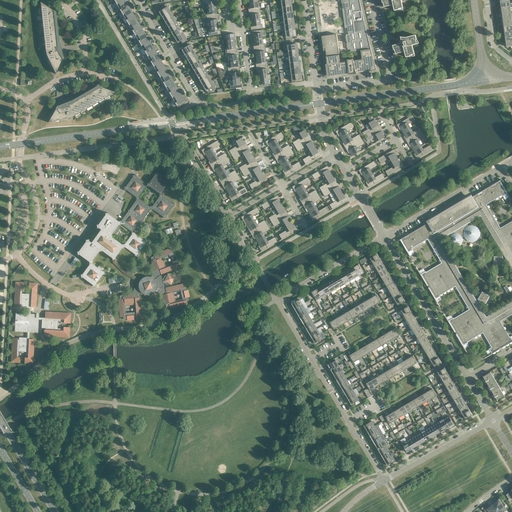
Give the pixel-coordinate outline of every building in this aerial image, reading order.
[(206,4),(207,9),(215,8),(215,2),(216,2),(215,0),(203,0),(204,5),(206,4)] [(381,0),(383,3),(384,7),(393,5),(394,11),(399,10),(399,9),(403,8),(401,0),(381,0)] [(53,10),(40,2),(42,21),(45,49),(45,51),(46,53),(46,54),(46,55),(47,56),(47,57),(55,74),(56,74),(62,60),(62,61),(63,59),(64,58),(63,58),(64,57),(63,56),(59,41),(56,12),(55,12),(55,11),(57,8),(57,7),(55,10),(54,10),(53,10)] [(258,6),(257,2),(248,3),(249,9),(248,9),(248,12),(260,11),(259,6),(258,6)] [(128,6),(126,3),(118,7),(116,8),(117,9),(118,8),(121,12),(121,13),(132,6),(131,4),(128,6)] [(360,9),(359,3),(342,6),(342,9),(345,28),(347,28),(348,34),(346,35),(348,50),(350,49),(351,52),(361,51),(371,49),(370,44),(366,30),(365,25),(363,18),(361,11),(362,11),(361,8),(361,9),(360,9)] [(158,12),(161,17),(170,12),(165,4),(160,7),(162,10),(158,12)] [(134,8),(132,6),(121,13),(121,12),(119,13),(120,14),(121,13),(124,17),(124,18),(132,13),(130,10),(134,8)] [(216,13),(215,8),(207,9),(207,13),(206,14),(206,18),(218,16),(218,13),(216,13)] [(261,15),(260,11),(248,12),(249,15),(250,15),(251,21),(259,20),(259,15),(261,15)] [(173,17),(170,12),(161,17),(164,22),(173,17)] [(134,16),(132,13),(124,18),(124,17),(122,18),(123,19),(124,18),(127,22),(127,23),(138,16),(137,14),(134,16)] [(140,18),(138,16),(127,23),(127,22),(125,23),(126,24),(127,23),(130,28),(138,23),(136,20),(140,18)] [(218,20),(218,16),(206,18),(207,22),(209,22),(209,27),(218,26),(217,20),(218,20)] [(174,18),(173,17),(164,22),(167,28),(176,22),(175,21),(176,20),(176,19),(176,18),(175,17),(174,18)] [(260,24),(259,20),(251,21),(252,27),(250,27),(251,30),(262,29),(262,24),(260,24)] [(179,28),(176,22),(167,28),(171,33),(179,28)] [(140,26),(138,23),(130,28),(128,29),(129,30),(131,29),(133,33),(145,27),(143,25),(140,26)] [(219,31),(218,26),(209,27),(210,31),(208,31),(209,36),(220,34),(220,31),(219,31)] [(146,29),(145,27),(133,33),(131,34),(132,35),(134,34),(136,38),(145,34),(143,31),(146,29)] [(182,33),(179,28),(171,33),(174,38),(182,33)] [(253,35),(254,40),(262,39),(261,35),(263,34),(263,30),(251,31),(251,35),(253,35)] [(295,36),(295,30),(284,31),(286,41),(292,40),(291,37),(295,36)] [(187,41),(182,33),(174,38),(177,43),(180,41),(182,44),(187,41)] [(146,37),(145,34),(136,38),(134,39),(135,40),(137,39),(139,43),(140,44),(151,37),(150,35),(146,37)] [(235,37),(235,34),(223,35),(223,40),(225,40),(226,44),(234,43),(234,37),(235,37)] [(337,34),(322,36),(323,44),(338,42),(337,34)] [(417,40),(416,35),(406,38),(401,37),(402,40),(401,43),(393,46),(394,50),(395,50),(396,54),(405,52),(406,57),(411,56),(411,55),(415,54),(412,45),(417,44),(416,40),(417,40)] [(152,39),(151,37),(140,44),(139,43),(138,44),(138,45),(140,44),(142,48),(143,49),(151,44),(149,41),(152,39)] [(263,44),(262,39),(254,40),(254,46),(253,46),(253,49),(265,48),(264,43),(263,44)] [(286,42),(286,44),(287,51),(297,50),(296,44),(292,44),(292,41),(286,42)] [(193,50),(188,42),(183,45),(184,48),(181,50),(184,55),(193,50)] [(339,54),(338,42),(323,44),(324,50),(326,49),(326,55),(339,54)] [(235,49),(234,43),(226,44),(226,49),(225,49),(225,53),(237,52),(237,49),(235,49)] [(153,47),(151,44),(143,49),(142,48),(141,49),(141,50),(143,49),(145,53),(146,54),(157,47),(156,45),(153,47)] [(158,49),(157,47),(146,54),(145,53),(144,54),(144,55),(146,54),(148,59),(149,59),(157,54),(155,51),(158,49)] [(266,52),(265,48),(253,49),(254,53),(255,52),(256,58),(265,57),(264,53),(266,52)] [(376,69),(371,49),(361,51),(362,60),(353,61),(353,59),(347,60),(347,62),(340,63),(339,55),(326,57),(327,65),(326,65),(327,77),(373,71),(373,69),(376,69)] [(196,55),(193,50),(184,55),(187,60),(196,55)] [(237,55),(237,52),(225,53),(226,58),(228,58),(228,62),(237,61),(236,55),(237,55)] [(159,57),(157,54),(149,59),(148,59),(147,60),(147,61),(149,60),(151,64),(152,64),(163,58),(162,56),(159,57)] [(199,60),(196,55),(187,60),(190,65),(199,60)] [(265,61),(265,57),(256,58),(257,64),(255,64),(256,67),(267,66),(267,61),(265,61)] [(164,60),(163,58),(152,64),(151,64),(150,65),(150,66),(152,65),(155,69),(163,65),(161,62),(164,60)] [(202,65),(199,60),(190,65),(193,71),(202,65)] [(238,67),(237,61),(228,62),(229,66),(227,67),(228,71),(239,70),(239,66),(238,67)] [(165,68),(163,65),(155,69),(153,70),(153,71),(155,70),(158,74),(158,75),(169,68),(168,66),(165,68)] [(205,71),(202,65),(193,71),(196,76),(205,71)] [(268,70),(267,66),(256,67),(256,70),(258,70),(258,76),(267,75),(266,70),(268,70)] [(170,70),(169,68),(158,75),(158,74),(156,75),(156,76),(158,75),(161,79),(161,80),(169,75),(167,72),(170,70)] [(240,73),(239,70),(228,71),(228,76),(230,75),(231,80),(239,79),(238,73),(240,73)] [(208,76),(205,71),(196,76),(199,81),(208,76)] [(171,78),(169,75),(161,80),(161,79),(159,80),(160,81),(161,80),(164,85),(175,78),(174,76),(171,78)] [(268,79),(267,75),(258,76),(259,82),(258,82),(258,85),(259,85),(259,87),(269,86),(269,84),(270,84),(269,79),(268,79)] [(211,81),(208,76),(199,81),(202,86),(211,81)] [(177,80),(175,78),(164,85),(162,86),(163,87),(164,86),(167,90),(175,85),(173,82),(177,80)] [(240,84),(239,79),(231,80),(231,84),(230,85),(230,89),(242,88),(241,84),(240,84)] [(216,89),(211,81),(202,86),(205,92),(206,91),(208,94),(216,89)] [(55,109),(50,119),(48,122),(48,123),(67,119),(68,119),(69,119),(71,118),(72,117),(74,116),(110,95),(115,92),(101,87),(100,87),(101,86),(100,85),(101,82),(100,82),(99,86),(98,86),(72,100),(58,106),(57,106),(56,107),(56,108),(55,109)] [(177,89),(175,85),(167,90),(165,91),(166,92),(167,91),(170,95),(181,89),(180,87),(177,89)] [(183,91),(181,89),(170,95),(168,96),(169,97),(170,96),(173,100),(173,101),(181,96),(179,93),(183,91)] [(185,101),(181,96),(173,101),(173,100),(171,101),(172,102),(174,101),(178,108),(183,105),(182,103),(185,101)] [(400,127),(403,133),(411,128),(408,124),(415,120),(413,115),(402,121),(397,125),(398,128),(400,127)] [(362,133),(365,137),(381,128),(379,125),(378,125),(375,120),(367,124),(369,128),(362,133)] [(338,134),(342,139),(349,135),(347,131),(354,127),(351,122),(341,128),(336,131),(337,134),(338,134)] [(383,131),(381,128),(365,137),(368,142),(375,137),(377,141),(385,137),(381,131),(383,131)] [(413,132),(411,128),(403,133),(406,138),(405,139),(407,142),(423,132),(420,128),(413,132)] [(292,143),(295,147),(311,138),(309,135),(308,135),(304,130),(297,134),(299,138),(292,143)] [(268,144),(271,150),(279,145),(276,141),(284,137),(281,132),(271,138),(265,142),(267,145),(268,144)] [(425,137),(423,132),(407,142),(409,145),(410,144),(413,150),(421,145),(418,141),(425,137)] [(352,139),(349,135),(342,139),(345,145),(344,146),(346,149),(362,139),(359,135),(352,139)] [(229,151),(231,155),(247,146),(246,143),(244,144),(241,138),(233,142),(236,147),(229,151)] [(313,140),(311,138),(295,147),(298,152),(305,147),(307,151),(315,147),(311,141),(313,140)] [(364,144),(362,139),(346,149),(347,151),(349,151),(352,156),(360,152),(357,148),(364,144)] [(204,152),(207,158),(215,154),(213,150),(220,145),(217,141),(207,147),(201,150),(203,153),(204,152)] [(281,149),(279,145),(271,150),(275,155),(273,156),(275,159),(291,149),(288,145),(281,149)] [(423,149),(421,145),(413,150),(416,155),(415,156),(417,159),(423,156),(433,150),(430,145),(423,149)] [(249,149),(247,146),(231,155),(234,160),(241,156),(244,160),(251,155),(248,149),(249,149)] [(318,152),(315,147),(307,151),(309,155),(302,160),(305,164),(315,158),(321,155),(319,152),(318,152)] [(294,154),(291,149),(275,159),(277,162),(278,161),(281,167),(289,162),(287,158),(294,154)] [(388,159),(390,163),(398,159),(394,153),(396,152),(394,149),(388,153),(378,159),(381,163),(388,159)] [(217,158),(215,154),(207,158),(211,164),(209,164),(211,167),(227,158),(224,153),(217,158)] [(255,161),(251,155),(244,160),(246,164),(239,168),(242,172),(257,163),(256,160),(255,161)] [(230,162),(227,158),(211,167),(213,170),(214,169),(217,175),(225,171),(223,167),(230,162)] [(401,164),(398,159),(390,163),(392,167),(385,171),(388,176),(398,170),(404,167),(402,164),(401,164)] [(377,165),(374,161),(364,167),(359,170),(360,173),(361,173),(365,178),(372,174),(370,170),(377,165)] [(291,166),(289,162),(281,167),(285,172),(283,173),(285,176),(291,172),(291,173),(301,167),(298,162),(291,166)] [(259,166),(257,163),(242,172),(244,177),(251,173),(254,177),(261,172),(258,166),(259,166)] [(321,175),(324,179),(331,175),(328,169),(329,169),(327,166),(322,169),(312,175),(314,180),(321,175)] [(227,175),(225,171),(217,175),(221,181),(220,181),(221,184),(237,175),(235,170),(227,175)] [(85,240),(86,242),(85,242),(79,251),(77,252),(77,255),(79,255),(89,262),(89,265),(82,274),(80,275),(81,278),(83,278),(92,285),(93,286),(96,286),(96,284),(103,275),(104,274),(104,271),(102,271),(93,264),(92,261),(99,252),(102,251),(112,258),(112,260),(113,260),(113,263),(125,274),(139,282),(139,283),(138,284),(138,285),(138,286),(138,287),(138,288),(134,289),(134,293),(123,294),(123,295),(119,296),(120,299),(118,299),(120,317),(123,317),(123,319),(127,319),(126,313),(125,313),(125,306),(133,305),(134,312),(133,312),(133,318),(137,318),(137,316),(140,316),(139,298),(137,298),(137,294),(140,292),(141,292),(142,293),(142,294),(143,294),(144,294),(145,295),(146,295),(147,295),(148,295),(149,295),(151,295),(152,294),(153,294),(153,293),(154,293),(155,292),(155,291),(159,294),(161,293),(164,304),(165,304),(166,308),(169,307),(170,309),(187,305),(186,301),(189,301),(188,297),(182,298),(182,299),(175,301),(173,293),(180,291),(180,292),(186,291),(185,287),(183,287),(182,284),(165,288),(165,290),(164,290),(164,287),(165,287),(164,283),(168,285),(168,284),(171,285),(174,283),(172,280),(171,277),(171,274),(167,273),(166,276),(165,275),(163,279),(162,279),(161,275),(160,276),(159,273),(160,273),(161,274),(178,268),(176,265),(179,264),(177,260),(171,262),(172,264),(165,266),(162,258),(169,255),(169,257),(175,254),(173,251),(171,251),(170,248),(153,255),(154,256),(150,258),(152,261),(151,262),(155,272),(153,273),(151,277),(150,277),(149,277),(148,277),(147,277),(146,277),(145,277),(144,277),(143,278),(142,278),(141,279),(141,280),(140,280),(126,272),(115,262),(115,259),(115,258),(122,248),(125,248),(135,255),(135,256),(138,256),(138,254),(145,244),(147,244),(146,241),(145,241),(135,234),(135,231),(142,221),(143,221),(143,220),(150,210),(153,210),(162,217),(163,218),(166,218),(166,216),(173,206),(174,206),(174,203),(172,203),(163,196),(162,193),(171,181),(157,172),(149,183),(146,184),(136,177),(136,175),(132,175),(133,177),(126,187),(124,187),(124,190),(126,190),(136,197),(136,200),(129,210),(128,210),(128,211),(121,221),(118,222),(108,215),(108,213),(105,213),(105,215),(98,225),(96,225),(97,228),(99,228),(101,230),(96,236),(94,236),(95,235),(94,235),(92,238),(93,238),(94,239),(91,243),(89,241),(89,240),(85,240)] [(265,178),(261,172),(254,177),(256,181),(249,185),(252,189),(262,183),(268,180),(266,177),(265,178)] [(375,178),(372,174),(365,178),(368,184),(367,185),(369,187),(374,184),(385,178),(382,173),(375,178)] [(240,179),(237,175),(221,184),(223,187),(224,186),(228,192),(235,188),(233,184),(240,179)] [(335,181),(331,175),(324,179),(326,183),(319,188),(322,192),(338,183),(336,180),(335,181)] [(310,182),(308,177),(297,183),(297,184),(292,187),(293,190),(295,189),(298,195),(306,190),(303,186),(310,182)] [(500,229),(486,204),(502,195),(503,196),(508,193),(500,181),(457,206),(455,207),(453,209),(451,210),(450,211),(448,213),(447,214),(446,215),(443,218),(444,219),(441,222),(440,221),(439,221),(438,221),(437,221),(435,221),(434,221),(433,221),(431,222),(430,222),(429,223),(400,240),(408,253),(412,250),(412,248),(428,239),(442,263),(449,275),(455,286),(469,310),(476,321),(483,333),(500,321),(511,314),(511,248),(507,240),(500,229)] [(339,186),(338,183),(322,192),(324,197),(331,193),(334,197),(341,192),(338,186),(339,186)] [(237,192),(235,188),(228,192),(231,198),(230,198),(231,201),(237,198),(247,192),(245,187),(237,192)] [(308,194),(306,190),(298,195),(301,200),(300,201),(302,204),(318,195),(315,190),(308,194)] [(345,198),(341,192),(334,197),(336,201),(329,205),(332,209),(342,203),(348,200),(346,197),(345,198)] [(318,195),(302,204),(304,207),(305,206),(308,212),(316,207),(313,203),(320,199),(318,195)] [(271,205),(273,209),(281,205),(277,199),(279,199),(277,196),(271,199),(261,205),(264,210),(271,205)] [(284,211),(281,205),(273,209),(276,213),(268,218),(271,222),(287,213),(285,210),(284,211)] [(318,211),(316,207),(308,212),(311,217),(310,218),(312,221),(318,218),(328,212),(325,207),(318,211)] [(244,219),(247,225),(255,220),(252,216),(259,212),(257,208),(246,214),(241,217),(243,220),(244,219)] [(289,216),(287,213),(271,222),(272,224),(274,227),(281,223),(283,227),(291,222),(288,216),(289,216)] [(257,224),(255,220),(247,225),(250,231),(249,231),(251,234),(267,225),(264,220),(257,224)] [(511,221),(500,229),(507,240),(511,236),(511,221)] [(294,228),(291,222),(283,227),(286,231),(279,235),(281,239),(292,233),(291,233),(297,230),(295,227),(294,228)] [(269,228),(267,225),(251,234),(253,237),(254,236),(257,242),(265,238),(262,234),(269,229),(269,228)] [(267,242),(265,238),(257,242),(260,248),(259,248),(261,251),(267,248),(277,242),(274,237),(267,242)] [(379,257),(377,254),(374,256),(370,258),(370,259),(373,263),(379,259),(378,257),(379,257)] [(380,261),(379,259),(373,263),(375,268),(383,264),(381,261),(380,261)] [(449,275),(442,263),(426,273),(426,272),(421,275),(428,287),(449,275)] [(359,264),(354,267),(359,276),(364,273),(359,264)] [(384,266),(383,264),(375,268),(378,272),(384,269),(383,267),(384,266)] [(359,276),(354,267),(349,270),(354,278),(359,276)] [(386,271),(384,269),(378,272),(381,277),(388,273),(387,270),(386,271)] [(354,278),(349,270),(345,273),(350,281),(354,278)] [(350,281),(345,273),(340,275),(345,284),(350,281)] [(390,275),(388,273),(381,277),(384,282),(390,278),(389,276),(390,275)] [(345,284),(340,275),(335,278),(340,287),(345,284)] [(455,286),(449,275),(428,287),(435,299),(440,296),(440,295),(455,286)] [(340,287),(335,278),(331,281),(336,289),(340,287)] [(391,280),(390,278),(384,282),(386,286),(394,282),(392,280),(391,280)] [(336,289),(331,281),(326,284),(331,292),(336,289)] [(24,283),(15,282),(14,306),(19,306),(21,306),(21,308),(29,308),(29,314),(14,313),(13,332),(28,332),(27,338),(19,337),(19,340),(17,339),(12,338),(11,362),(19,362),(19,357),(18,357),(19,352),(26,352),(26,358),(25,358),(24,363),(33,363),(34,339),(29,339),(30,332),(38,333),(39,320),(40,320),(42,320),(41,328),(45,328),(45,330),(44,330),(44,336),(69,337),(70,328),(63,327),(63,329),(57,329),(58,321),(64,321),(64,323),(70,323),(70,313),(45,312),(45,318),(40,318),(39,318),(39,314),(38,314),(38,315),(36,315),(37,314),(31,314),(31,307),(36,307),(37,284),(29,283),(29,288),(30,288),(30,294),(22,294),(22,288),(23,288),(24,283)] [(395,285),(394,282),(386,286),(389,291),(396,287),(394,285),(395,285)] [(331,292),(326,284),(321,286),(326,295),(331,292)] [(326,295),(321,286),(317,289),(322,298),(326,295)] [(397,289),(396,287),(389,291),(392,296),(399,292),(398,289),(397,289)] [(322,298),(317,289),(312,292),(317,301),(322,298)] [(401,294),(399,292),(392,296),(395,300),(401,297),(400,295),(401,294)] [(376,295),(372,297),(376,304),(378,302),(378,303),(381,302),(379,299),(377,294),(376,295)] [(376,304),(372,297),(367,300),(371,307),(374,306),(374,305),(376,304)] [(402,299),(401,297),(395,300),(397,305),(398,305),(402,303),(405,301),(403,298),(402,299)] [(295,307),(296,309),(303,305),(299,299),(292,304),(294,308),(295,307)] [(371,307),(367,300),(363,303),(366,309),(368,308),(369,309),(371,307)] [(366,309),(363,303),(358,306),(362,313),(365,311),(364,310),(366,309)] [(305,309),(303,305),(296,309),(296,310),(296,311),(298,314),(305,309)] [(362,313),(358,306),(353,308),(357,315),(359,314),(360,314),(362,313)] [(410,309),(408,306),(405,308),(401,311),(404,315),(410,312),(409,310),(410,309)] [(357,315),(353,308),(349,311),(353,318),(355,317),(355,316),(357,315)] [(308,314),(305,309),(298,314),(300,317),(301,318),(308,314)] [(476,321),(469,310),(454,319),(453,318),(448,321),(456,334),(476,321)] [(353,318),(349,311),(344,314),(348,320),(350,319),(350,320),(353,318)] [(411,314),(410,312),(404,315),(406,320),(414,316),(412,313),(411,314)] [(311,319),(308,314),(301,318),(302,320),(301,320),(303,324),(311,319)] [(348,320),(344,314),(339,317),(343,324),(346,322),(348,320)] [(415,319),(414,316),(406,320),(409,325),(415,321),(414,319),(415,319)] [(343,324),(339,317),(335,320),(338,326),(340,325),(341,325),(343,324)] [(314,324),(311,319),(303,324),(305,327),(306,327),(307,328),(314,324)] [(338,326),(335,320),(330,322),(332,327),(334,330),(337,328),(336,327),(338,326)] [(417,323),(415,321),(409,325),(412,329),(419,325),(418,323),(417,323)] [(483,333),(476,321),(456,334),(463,346),(468,343),(467,342),(483,333)] [(509,337),(500,321),(483,333),(492,348),(489,349),(492,354),(511,342),(511,339),(510,337),(509,337)] [(317,329),(314,324),(307,328),(308,330),(307,330),(309,334),(317,329)] [(421,328),(419,325),(412,329),(415,334),(421,330),(420,328),(421,328)] [(398,331),(396,328),(393,329),(394,330),(392,331),(396,338),(400,335),(401,335),(398,330),(398,331)] [(320,334),(317,329),(309,334),(311,337),(312,337),(313,338),(320,334)] [(422,332),(421,330),(415,334),(417,339),(425,335),(423,332),(422,332)] [(396,338),(392,331),(390,332),(389,332),(387,333),(391,340),(396,338)] [(321,333),(320,334),(313,338),(314,340),(313,340),(315,344),(323,339),(321,336),(323,335),(321,333)] [(391,340),(387,333),(384,335),(385,336),(383,337),(386,343),(391,340)] [(426,337),(425,335),(417,339),(420,343),(427,340),(425,338),(426,337)] [(386,343),(383,337),(381,338),(380,337),(377,339),(382,346),(386,343)] [(382,346),(377,339),(375,340),(375,341),(373,342),(377,349),(382,346)] [(428,342),(427,340),(420,343),(423,348),(430,344),(429,341),(428,342)] [(377,349),(373,342),(371,344),(371,343),(368,344),(372,351),(377,349)] [(372,351),(368,344),(365,346),(366,347),(364,348),(368,354),(372,351)] [(432,346),(430,344),(423,348),(426,353),(432,349),(431,347),(432,346)] [(368,354),(364,348),(362,349),(361,348),(359,350),(363,357),(368,354)] [(433,351),(432,349),(426,353),(429,357),(436,353),(434,351),(433,351)] [(363,357),(359,350),(356,351),(357,352),(355,353),(358,360),(363,357)] [(358,360),(355,353),(353,355),(352,354),(349,355),(351,358),(353,363),(354,362),(358,360)] [(437,356),(436,353),(429,357),(431,362),(438,358),(436,356),(437,356)] [(412,356),(408,359),(412,365),(414,364),(417,363),(415,360),(413,356),(412,356)] [(439,360),(438,358),(431,362),(434,366),(434,367),(438,365),(438,364),(441,363),(440,360),(439,360)] [(412,365),(408,359),(403,361),(408,368),(410,367),(410,366),(412,365)] [(331,368),(332,370),(339,366),(336,360),(331,363),(328,365),(330,369),(331,368)] [(408,368),(403,361),(399,364),(403,370),(405,369),(405,370),(408,368)] [(341,364),(339,366),(332,370),(333,371),(332,372),(334,375),(342,370),(340,368),(343,366),(341,364)] [(403,370),(399,364),(394,367),(398,374),(401,372),(400,372),(403,370)] [(398,374),(394,367),(389,370),(393,376),(395,375),(396,375),(398,374)] [(446,371),(444,368),(441,370),(437,372),(438,373),(440,377),(446,373),(445,371),(446,371)] [(345,375),(342,370),(334,375),(336,379),(337,378),(338,380),(345,375)] [(393,376),(389,370),(385,372),(389,379),(392,378),(391,377),(393,376)] [(389,379),(385,372),(380,375),(384,381),(386,380),(386,381),(389,379)] [(485,381),(488,385),(495,380),(491,372),(483,377),(483,376),(485,380),(484,380),(485,381)] [(448,375),(446,373),(440,377),(443,382),(450,377),(449,375),(448,375)] [(347,380),(345,375),(338,380),(338,381),(338,382),(340,385),(347,380)] [(384,381),(380,375),(375,378),(380,385),(382,383),(384,381)] [(452,380),(450,377),(443,382),(446,386),(452,383),(451,381),(452,380)] [(380,385),(375,378),(371,381),(375,387),(377,386),(377,387),(380,385)] [(350,385),(347,380),(340,385),(342,388),(343,388),(343,389),(350,385)] [(500,388),(495,380),(488,385),(489,388),(489,389),(490,388),(492,392),(500,388)] [(375,387),(371,381),(367,383),(366,383),(368,388),(370,391),(373,389),(372,388),(375,387)] [(453,385),(452,383),(446,386),(448,391),(456,387),(454,384),(453,385)] [(353,390),(350,385),(343,389),(344,391),(343,391),(345,395),(353,390)] [(457,389),(456,387),(448,391),(451,396),(458,392),(456,390),(457,389)] [(505,396),(500,388),(492,392),(494,395),(493,396),(494,397),(494,396),(497,401),(498,401),(497,400),(505,396)] [(434,392),(432,389),(430,390),(430,391),(428,392),(432,399),(436,396),(437,396),(434,392)] [(356,395),(353,390),(345,395),(347,398),(348,398),(349,399),(356,395)] [(432,399),(428,392),(426,394),(426,393),(423,394),(427,401),(432,399)] [(459,394),(458,392),(451,396),(454,400),(461,396),(460,393),(459,394)] [(427,401),(423,394),(420,396),(421,397),(419,398),(423,404),(427,401)] [(359,400),(356,395),(349,399),(350,401),(349,401),(351,405),(359,400)] [(463,399),(461,396),(454,400),(457,405),(463,401),(462,399),(463,399)] [(423,404),(419,398),(417,399),(416,398),(414,400),(418,407),(423,404)] [(418,407),(414,400),(411,401),(412,402),(410,403),(413,410),(418,407)] [(464,403),(463,401),(457,405),(460,410),(467,405),(465,403),(464,403)] [(413,410),(410,403),(408,405),(407,404),(404,405),(409,412),(413,410)] [(409,412),(404,405),(402,407),(402,408),(400,409),(404,415),(409,412)] [(468,408),(467,405),(460,410),(462,414),(469,411),(467,409),(468,408)] [(404,415),(400,409),(398,410),(398,409),(395,411),(399,418),(404,415)] [(399,418),(395,411),(392,412),(393,413),(391,414),(395,421),(399,418)] [(470,413),(469,411),(462,414),(465,418),(465,419),(469,417),(472,415),(471,412),(470,413)] [(395,421),(391,414),(389,416),(388,415),(385,417),(387,420),(390,424),(390,423),(395,421)] [(448,416),(444,418),(449,427),(454,424),(448,416)] [(449,427),(444,418),(439,421),(444,430),(449,427)] [(367,429),(368,430),(375,426),(372,421),(364,426),(366,429),(367,429)] [(444,430),(439,421),(434,424),(439,432),(444,430)] [(439,432),(434,424),(430,427),(435,435),(439,432)] [(378,431),(375,426),(368,430),(369,432),(368,432),(370,436),(378,431)] [(435,435),(430,427),(425,430),(430,438),(435,435)] [(430,438),(425,430),(420,432),(425,441),(430,438)] [(380,436),(378,431),(370,436),(372,439),(373,439),(374,440),(380,436)] [(425,441),(420,432),(416,435),(421,444),(425,441)] [(421,444),(416,435),(411,438),(416,446),(421,444)] [(383,441),(380,436),(374,440),(374,442),(376,446),(383,441)] [(416,446),(411,438),(406,441),(411,449),(416,446)] [(386,439),(383,441),(376,446),(378,449),(378,448),(379,450),(386,446),(389,444),(386,439)] [(411,449),(406,441),(401,443),(406,452),(411,449)] [(389,451),(386,446),(379,450),(380,451),(379,452),(381,455),(389,451)] [(392,456),(389,451),(381,455),(383,459),(384,458),(385,460),(392,456)] [(395,461),(392,456),(385,460),(386,461),(385,462),(387,465),(395,461)] [(495,503),(493,505),(498,511),(502,511),(506,510),(504,507),(506,505),(500,498),(495,502),(495,503)]
